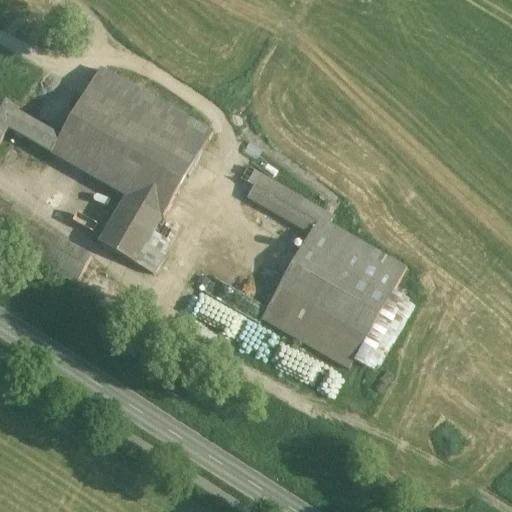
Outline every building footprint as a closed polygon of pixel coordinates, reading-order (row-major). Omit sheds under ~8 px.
[(213,139),(101,73),(60,143),(52,157),(125,200),(163,222),(162,223),(163,223),(213,139)] [(18,115),(0,104),(0,147),(9,132),(52,157),(60,143),(17,118),(18,115)] [(258,179),(245,172),(238,185),(251,192),(258,179)] [(331,219),(258,179),(251,192),(245,203),(309,238),(318,222),(327,226),(331,219)] [(163,222),(125,200),(97,247),(135,270),(146,250),(162,223),(163,222)] [(45,237),(0,211),(0,244),(30,262),(45,237)] [(269,313),(262,324),(263,324),(351,373),(407,270),(327,226),(318,222),(309,238),(269,313)] [(91,263),(45,237),(30,262),(76,288),(91,263)] [(163,260),(146,250),(135,270),(152,279),(163,260)] [(269,313),(209,280),(200,296),(260,329),(263,324),(262,324),(269,313)] [(234,344),(262,353),(265,343),(237,334),(234,344)]
